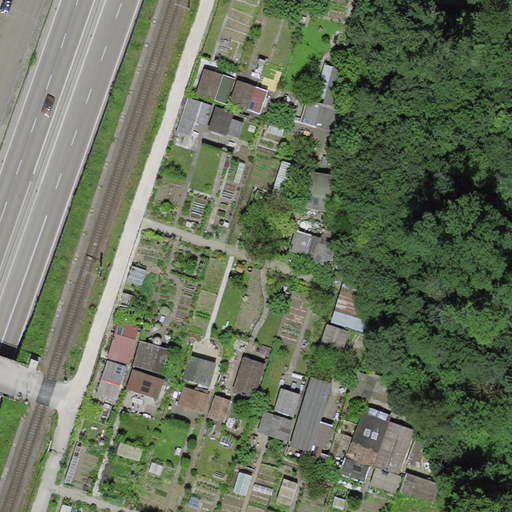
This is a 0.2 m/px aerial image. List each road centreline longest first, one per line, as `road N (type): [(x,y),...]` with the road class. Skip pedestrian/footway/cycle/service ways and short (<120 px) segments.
road 1 (track): [(76,398),(208,0)]
road 2 (motorway): [(1,342),(122,0)]
road 3 (motorway): [(76,0),(0,218)]
